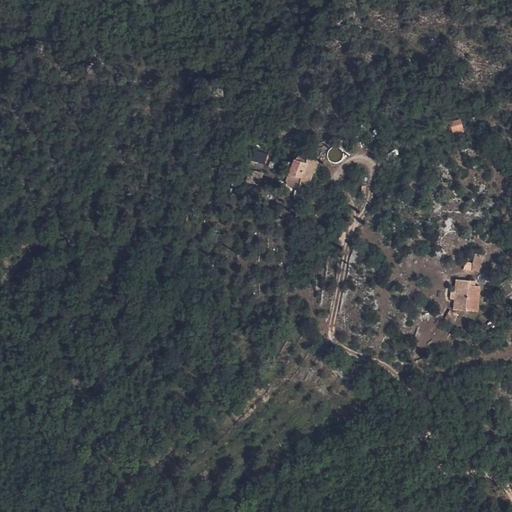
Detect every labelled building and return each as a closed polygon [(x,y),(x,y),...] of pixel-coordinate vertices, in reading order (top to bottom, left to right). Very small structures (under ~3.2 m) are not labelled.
[(451,133),(463,132),(462,119),(450,120),(451,133)] [(255,149),(251,160),(265,165),(269,154),(255,149)] [(305,183),(308,174),(311,175),(314,166),(304,162),(306,157),(294,152),(289,154),(300,158),(299,163),(297,169),(294,175),(293,178),(305,183)] [(299,163),(300,158),(289,154),(288,154),(283,172),(294,175),(297,169),(299,163)] [(314,166),(316,161),(306,157),(304,162),(314,166)] [(258,180),(262,170),(247,163),(243,174),(258,180)] [(290,185),(293,178),(294,175),(283,172),(281,178),(281,181),(290,185)] [(305,183),(293,178),(290,185),(290,186),(302,191),(305,183)] [(217,231),(213,242),(221,244),(225,233),(217,231)] [(485,266),(479,266),(479,261),(460,260),(460,271),(460,278),(459,288),(484,289),(485,266)] [(506,296),(511,293),(511,288),(508,281),(500,285),(506,296)] [(60,348),(57,351),(64,360),(67,357),(60,348)] [(64,360),(57,351),(39,366),(47,375),(64,360)]
